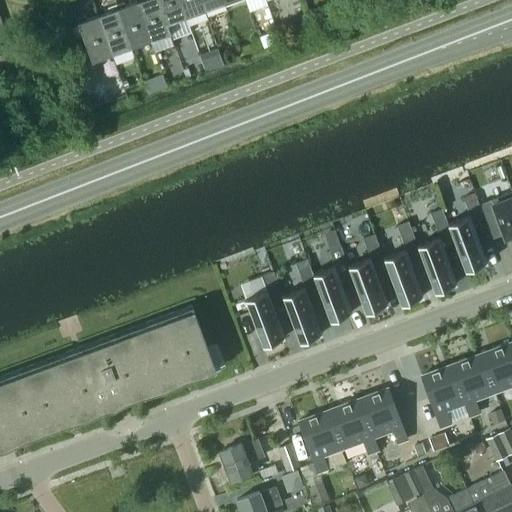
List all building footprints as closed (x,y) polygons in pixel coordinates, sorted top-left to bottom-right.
[(143,0),(136,3),(150,42),(170,35),(166,25),(157,0),(143,0)] [(157,0),(166,25),(185,18),(178,0),(157,0)] [(200,0),(178,0),(185,18),(205,11),(200,0)] [(222,0),(200,0),(205,11),(224,4),(222,0)] [(131,49),(150,42),(136,3),(116,10),(131,49)] [(97,17),(111,56),(131,49),(116,10),(97,17)] [(91,63),(93,62),(111,56),(97,17),(77,24),(91,63)] [(0,55),(12,51),(9,43),(0,46),(0,55)] [(162,73),(154,76),(159,88),(167,85),(162,73)] [(511,234),(511,191),(491,199),(505,237),(511,234)] [(475,229),(486,225),(475,194),(464,199),(470,214),(475,229)] [(489,229),(500,225),(491,199),(479,203),(489,229)] [(442,208),(431,212),(434,223),(446,218),(442,208)] [(465,270),(487,261),(475,229),(470,214),(448,223),(465,270)] [(408,220),(397,225),(401,235),(412,231),(408,220)] [(375,233),(363,237),(367,248),(379,243),(375,233)] [(439,236),(417,244),(435,291),(457,283),(439,236)] [(341,245),(329,250),(333,260),(345,256),(341,245)] [(406,248),(384,257),(401,304),(423,295),(406,248)] [(370,257),(348,265),(365,312),(388,303),(370,257)] [(307,258),(296,262),(299,273),(311,268),(307,258)] [(335,265),(313,273),(330,320),(352,311),(335,265)] [(273,270),(262,275),(266,285),(277,281),(273,270)] [(304,286),(282,294),(300,341),(322,333),(304,286)] [(267,290),(245,298),(263,345),(285,337),(267,290)] [(195,313),(0,385),(0,442),(214,363),(195,313)] [(511,345),(511,342),(481,353),(495,390),(511,383),(511,345)] [(451,364),(464,402),(469,415),(479,411),(474,398),(495,390),(481,353),(451,364)] [(445,409),(464,402),(451,364),(421,375),(440,426),(450,422),(445,409)] [(388,387),(359,398),(373,435),(392,428),(397,442),(407,438),(388,387)] [(378,449),(373,435),(359,398),(329,409),(343,447),(363,439),(368,453),(378,449)] [(489,412),(493,423),(505,419),(501,408),(489,412)] [(322,454),(343,447),(329,409),(299,420),(317,471),(327,468),(322,454)] [(497,433),(507,454),(511,451),(511,434),(508,427),(497,433)] [(444,432),(429,438),(434,451),(449,445),(444,432)] [(507,454),(497,433),(485,439),(495,460),(507,454)] [(253,473),(248,461),(263,455),(257,439),(242,444),(242,443),(219,451),(230,481),(253,473)] [(475,445),(479,453),(487,449),(483,441),(475,445)] [(292,442),(277,447),(285,470),(300,465),(292,442)] [(414,445),(418,456),(426,453),(422,442),(414,445)] [(412,467),(432,511),(477,511),(465,486),(445,496),(432,487),(421,463),(412,467)] [(277,472),(274,464),(258,470),(261,478),(277,472)] [(303,485),(297,468),(281,474),(287,491),(303,485)] [(402,472),(414,497),(422,493),(410,468),(402,472)] [(465,486),(477,511),(511,511),(511,481),(510,483),(503,468),(465,486)] [(395,503),(405,498),(406,501),(414,497),(402,472),(390,478),(391,481),(386,484),(395,503)] [(355,477),(359,487),(369,483),(365,473),(355,477)] [(319,476),(306,481),(314,505),(327,501),(319,476)] [(267,511),(266,508),(281,503),(275,487),(260,492),(260,490),(236,499),(240,511),(267,511)]
